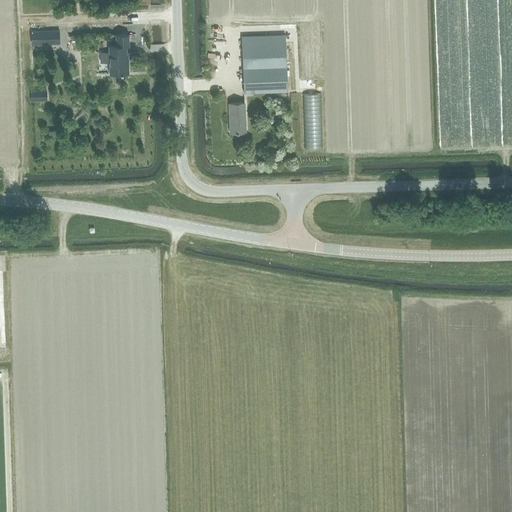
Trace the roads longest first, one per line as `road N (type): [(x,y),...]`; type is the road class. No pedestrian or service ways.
road 1 (unclassified): [(0,200),(297,245)]
road 2 (unclassified): [(295,189),(209,192),(186,177),(176,0)]
road 3 (unclassified): [(511,183),(295,189)]
road 4 (unclassified): [(297,245),(511,255)]
